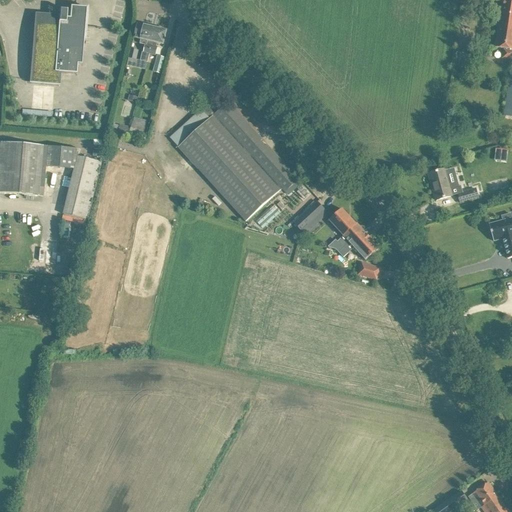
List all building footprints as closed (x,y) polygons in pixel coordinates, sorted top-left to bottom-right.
[(511,0),(502,0),(499,25),(511,27),(511,0)] [(36,25),(31,82),(57,84),(58,73),(76,74),(77,64),(81,65),(83,44),(86,8),(70,6),(70,11),(60,10),(59,22),(58,22),(58,27),(36,25)] [(149,54),(155,28),(144,25),(144,26),(138,24),(135,38),(141,39),(140,44),(145,45),(141,61),(147,62),(149,54)] [(511,59),(511,27),(499,25),(495,47),(504,49),(504,50),(502,58),(511,59)] [(167,31),(155,28),(149,54),(155,56),(157,47),(156,47),(157,43),(164,45),(167,31)] [(131,49),(129,59),(135,60),(136,61),(138,51),(131,49)] [(153,72),(161,74),(165,58),(157,56),(153,72)] [(285,192),(291,187),(299,180),(267,145),(265,146),(260,141),(262,140),(228,102),(215,114),(206,105),(199,112),(192,117),(170,138),(246,222),(269,201),(282,189),(285,192)] [(130,130),(128,137),(129,137),(129,135),(143,139),(148,121),(134,117),(130,130)] [(0,142),(0,192),(43,196),(45,166),(75,169),(78,157),(80,149),(47,146),(0,142)] [(75,169),(64,215),(87,221),(101,162),(78,157),(75,169)] [(438,172),(429,175),(436,201),(458,194),(462,193),(460,187),(458,187),(453,170),(445,172),(445,170),(438,172)] [(462,193),(458,194),(460,203),(478,198),(476,189),(462,193)] [(317,200),(294,223),(305,235),(329,213),(317,200)] [(335,216),(329,221),(347,239),(340,245),(343,248),(349,242),(362,230),(357,223),(356,224),(342,209),(335,216)] [(502,216),(503,221),(489,225),(493,241),(502,239),(508,259),(511,257),(511,218),(511,214),(502,216)] [(362,230),(349,242),(365,260),(366,260),(372,255),(379,248),(362,230)] [(359,274),(376,279),(379,269),(362,264),(359,274)] [(509,511),(488,483),(475,492),(484,505),(481,507),(484,511),(509,511)] [(461,492),(436,510),(437,511),(448,511),(467,500),(461,492)]
